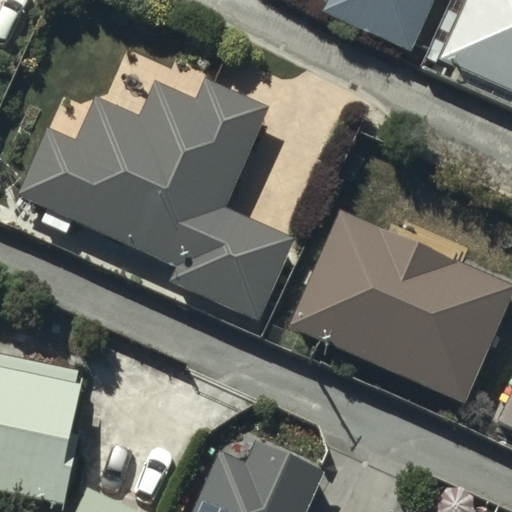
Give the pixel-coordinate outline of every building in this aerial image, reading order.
[(37,0),(0,0),(0,68),(7,72),(37,0)] [(439,0),(336,0),(325,25),(411,63),(439,0)] [(511,0),(477,0),(444,74),(511,104),(511,0)] [(274,120),(210,92),(200,114),(158,95),(142,130),(97,109),(78,152),(49,139),(18,207),(50,221),(46,231),(69,241),(73,231),(182,279),(175,294),(261,333),(297,255),(227,224),(274,120)] [(511,316),(511,300),(344,227),(292,344),(466,421),(511,316)] [(78,367),(0,350),(0,486),(59,499),(74,430),(65,428),(78,367)] [(511,415),(503,434),(511,438),(511,415)] [(301,511),(322,465),(254,435),(245,456),(217,444),(186,511),(423,511),(413,507),(410,511),(301,511)] [(144,511),(85,484),(72,511),(144,511)]
